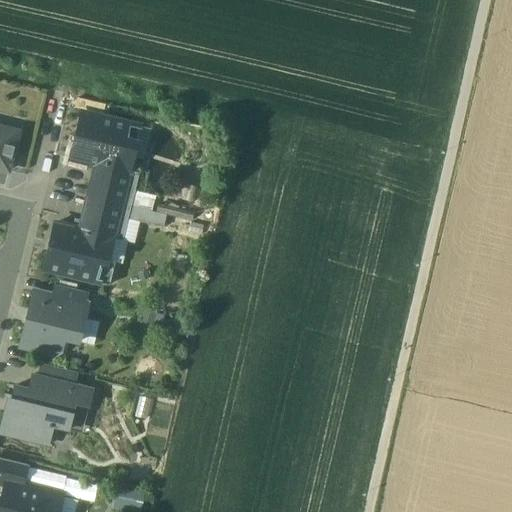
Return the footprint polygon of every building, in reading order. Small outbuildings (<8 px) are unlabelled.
[(134,125),(82,113),(71,159),(96,165),(128,173),(129,172),(136,143),(130,141),(134,125)] [(17,132),(0,128),(0,169),(7,171),(17,132)] [(128,173),(96,165),(88,196),(131,206),(139,174),(129,172),(128,173)] [(131,206),(88,196),(80,230),(112,238),(112,239),(122,241),(128,219),(131,206)] [(194,214),(159,205),(157,213),(166,215),(192,221),(194,214)] [(157,213),(131,206),(128,219),(163,228),(166,215),(157,213)] [(80,230),(55,223),(43,270),(109,285),(114,263),(107,261),(112,239),(112,238),(80,230)] [(87,293),(55,285),(52,296),(34,292),(20,346),(54,355),(60,351),(63,339),(78,342),(87,305),(85,304),(87,293)] [(141,325),(153,328),(156,315),(144,312),(141,325)] [(42,365),(39,377),(75,386),(78,373),(42,365)] [(32,376),(29,390),(15,386),(11,400),(8,399),(0,429),(0,434),(47,446),(52,427),(68,430),(71,415),(85,418),(88,407),(92,390),(75,386),(39,377),(32,376)] [(135,417),(145,420),(150,401),(140,399),(135,417)] [(27,466),(0,459),(0,484),(5,486),(21,490),(23,485),(27,466)] [(58,511),(63,494),(23,485),(21,490),(5,486),(0,505),(0,511),(58,511)] [(116,491),(114,503),(140,509),(143,496),(116,491)]
